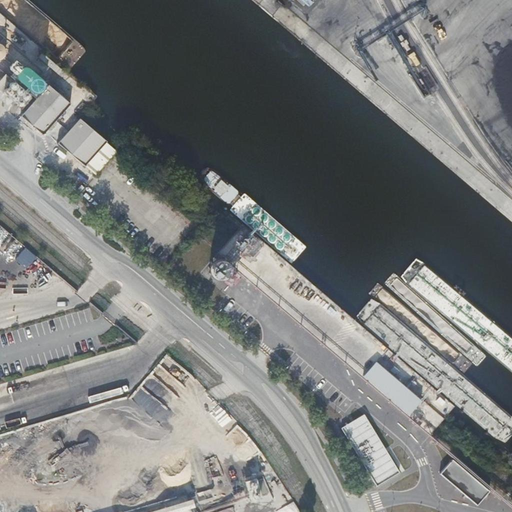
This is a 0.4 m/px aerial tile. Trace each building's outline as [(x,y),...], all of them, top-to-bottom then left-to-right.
[(307,0),(301,0),(294,10),(297,13),(308,0),(307,0)] [(381,31),(339,0),(336,0),(379,33),(381,31)] [(330,13),(331,14),(334,10),(328,5),(317,18),(323,23),(330,15),(328,14),(330,13)] [(419,7),(381,31),(379,33),(357,47),(355,48),(356,50),(384,33),(383,31),(384,30),(385,32),(421,9),(419,7)] [(355,48),(357,47),(331,14),(330,15),(355,48)] [(412,74),(385,32),(384,33),(410,75),(412,74)] [(27,76),(27,74),(28,72),(27,69),(25,66),(23,64),(20,64),(16,64),(14,66),(12,68),(11,72),(12,76),(13,77),(15,79),(18,80),(20,80),(23,79),(25,78),(27,76)] [(422,67),(412,74),(410,75),(409,75),(422,95),(428,92),(426,89),(433,84),(422,67)] [(40,85),(40,81),(38,78),(36,76),(34,75),(32,75),(28,75),(26,77),(24,79),(24,81),(24,84),(25,86),(26,87),(28,89),(30,90),(33,90),(36,89),(38,88),(39,86),(39,85),(40,85)] [(49,78),(45,83),(61,96),(64,92),(49,78)] [(45,83),(40,89),(34,95),(27,103),(17,114),(40,134),(68,103),(61,96),(45,83)] [(76,116),(74,119),(55,142),(82,165),(104,139),(76,116)] [(26,268),(36,255),(23,246),(13,259),(26,268)] [(360,375),(406,414),(418,400),(372,361),(360,375)] [(361,414),(339,427),(374,484),(396,471),(361,414)] [(447,455),(434,471),(472,503),(485,488),(447,455)] [(255,475),(244,479),(251,498),(261,495),(255,475)] [(170,511),(195,505),(192,497),(142,511),(170,511)]
